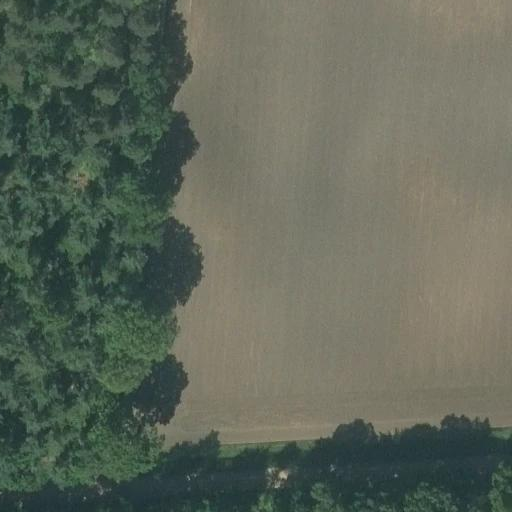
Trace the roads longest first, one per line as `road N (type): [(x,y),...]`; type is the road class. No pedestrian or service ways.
road 1 (track): [(155,0),(123,484)]
road 2 (track): [(123,484),(511,465)]
road 3 (track): [(135,256),(0,242)]
road 4 (track): [(0,491),(123,484)]
